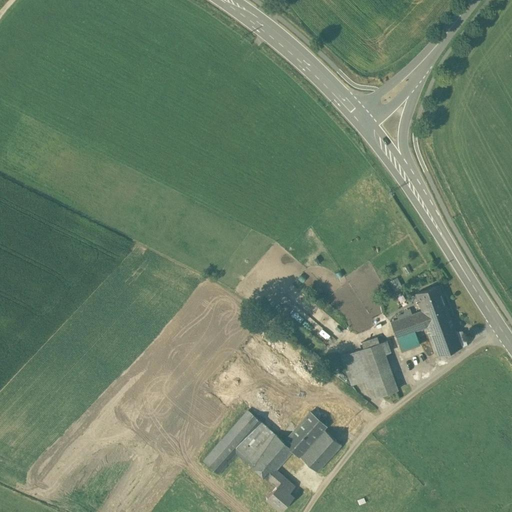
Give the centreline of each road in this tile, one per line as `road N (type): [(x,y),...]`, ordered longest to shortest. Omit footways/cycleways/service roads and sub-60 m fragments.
road 1 (residential): [(308,511),(387,408),(499,327)]
road 2 (secondary): [(362,122),(297,54),(227,0)]
road 3 (secondary): [(499,327),(419,200)]
road 4 (tertiary): [(419,200),(402,141),(426,59)]
